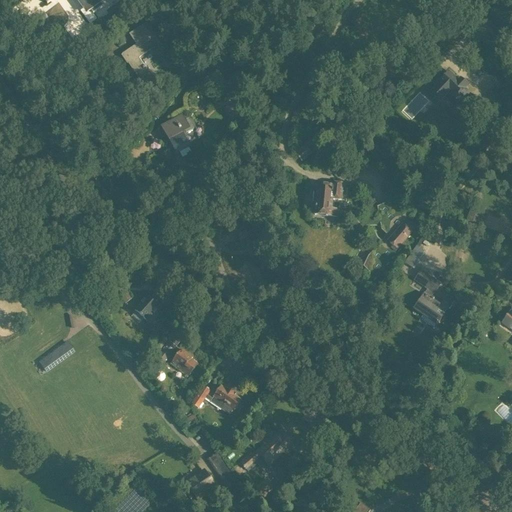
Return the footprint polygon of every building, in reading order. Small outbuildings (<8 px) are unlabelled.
[(78,0),(87,12),(92,9),(94,12),(105,4),(102,1),(103,0),(78,0)] [(122,55),(139,81),(149,74),(145,67),(143,68),(137,60),(160,45),(146,24),(129,35),(136,45),(122,55)] [(459,81),(449,72),(440,82),(440,83),(431,92),(440,100),(450,89),(454,92),(451,95),(458,101),(461,98),(464,102),(456,110),(464,118),(479,103),(471,95),(469,96),(466,93),(467,92),(464,89),(467,86),(460,80),(459,81)] [(501,111),(492,102),(482,113),(491,122),(501,111)] [(191,147),(183,133),(185,131),(186,133),(194,128),(189,118),(185,120),(183,116),(163,128),(177,154),(179,153),(182,159),(191,154),(188,148),(191,147)] [(304,146),(295,153),(302,161),(310,154),(304,146)] [(342,201),(343,184),(332,183),(332,187),(318,186),(317,193),(316,193),(315,202),(316,202),(315,215),(337,217),(338,211),(332,210),(333,200),(342,201)] [(376,205),(379,212),(392,206),(389,199),(376,205)] [(240,241),(250,238),(253,252),(263,250),(256,222),(237,227),(240,241)] [(403,225),(388,242),(393,246),(391,248),(396,252),(417,227),(411,222),(406,228),(403,225)] [(404,262),(412,268),(424,250),(415,245),(404,262)] [(437,325),(451,304),(442,299),(439,303),(429,297),(432,292),(434,293),(441,283),(421,270),(414,280),(427,289),(424,294),(414,309),(424,316),(422,319),(434,327),(436,324),(437,325)] [(133,316),(140,322),(143,318),(147,321),(163,303),(158,299),(156,297),(151,293),(135,311),(136,312),(133,316)] [(122,298),(126,303),(133,298),(129,294),(122,298)] [(502,323),(511,329),(511,311),(511,310),(502,323)] [(180,342),(173,337),(159,356),(165,361),(168,358),(173,361),(172,363),(186,375),(185,377),(186,378),(188,376),(189,376),(198,365),(191,359),(192,358),(182,350),(174,359),(169,356),(180,342)] [(154,349),(159,353),(169,341),(164,338),(154,349)] [(67,343),(39,362),(47,372),(74,353),(67,343)] [(192,404),(198,408),(211,391),(204,386),(192,404)] [(211,402),(223,410),(227,405),(234,410),(235,408),(239,409),(241,405),(239,402),(240,400),(234,396),(235,394),(228,389),(227,391),(221,387),(211,402)] [(495,409),(510,424),(511,421),(511,411),(502,401),(495,409)] [(263,444),(265,446),(242,464),(248,472),(264,459),(268,465),(291,445),(284,437),(276,444),(274,442),(274,441),(271,437),(263,444)] [(239,483),(219,453),(208,460),(229,490),(239,483)] [(301,479),(309,480),(311,468),(303,467),(301,479)] [(186,483),(199,502),(216,491),(204,472),(186,483)] [(255,490),(262,499),(274,489),(267,480),(255,490)] [(137,487),(112,511),(141,511),(151,502),(137,487)] [(369,511),(370,511),(360,503),(356,510),(359,511),(369,511)]
